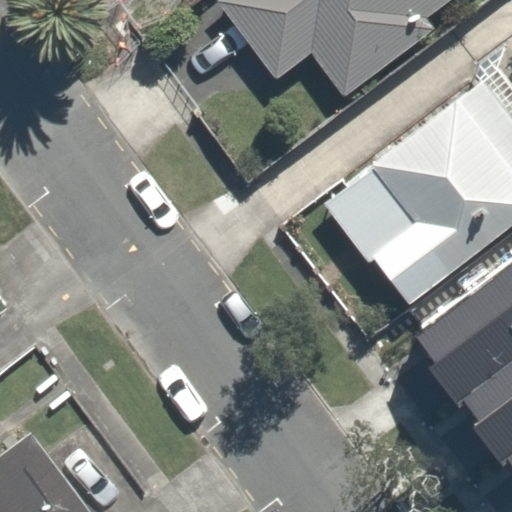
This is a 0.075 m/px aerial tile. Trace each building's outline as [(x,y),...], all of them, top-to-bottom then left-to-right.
[(228,0),(226,2),(281,73),(313,48),(348,94),(470,0),(228,0)] [(511,118),(485,82),(323,202),(403,310),(511,228),(511,118)] [(511,280),(462,318),(507,380),(510,377),(511,379),(511,280)] [(103,511),(45,428),(0,459),(0,511),(103,511)] [(511,457),(491,474),(511,501),(511,457)]
